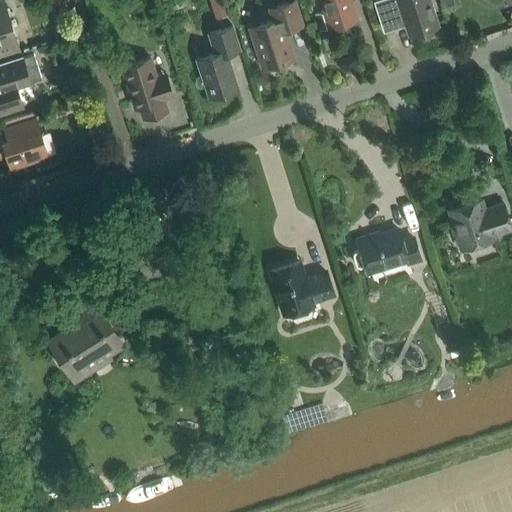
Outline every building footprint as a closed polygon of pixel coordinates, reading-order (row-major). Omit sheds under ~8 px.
[(0,59),(19,53),(15,38),(3,0),(0,1),(0,59)] [(350,0),(318,0),(323,12),(314,14),(315,15),(320,31),(328,29),(357,20),(350,0)] [(407,35),(439,25),(430,0),(378,0),(373,2),(382,29),(402,22),(407,35)] [(284,29),(301,24),(294,1),(268,9),(272,20),(249,28),(262,68),(293,58),(284,29)] [(227,54),(239,50),(232,26),(208,33),(213,51),(212,54),(196,59),(201,76),(198,77),(196,79),(196,81),(196,84),(197,86),(199,88),(202,88),(205,88),(208,98),(238,88),(227,54)] [(16,87),(29,83),(41,79),(34,54),(0,64),(0,113),(22,106),(16,87)] [(163,99),(172,96),(167,81),(158,84),(149,57),(121,66),(134,108),(139,107),(143,118),(167,111),(163,99)] [(9,168),(48,156),(36,119),(3,129),(7,141),(0,142),(0,156),(5,155),(9,168)] [(480,200),(449,210),(452,220),(449,224),(452,233),(457,235),(461,248),(492,238),(491,234),(511,228),(503,204),(483,210),(480,200)] [(122,263),(160,251),(148,210),(109,222),(122,263)] [(423,261),(415,235),(404,239),(400,227),(380,233),(379,230),(353,238),(357,251),(354,252),(352,254),(356,265),(358,267),(362,266),(365,277),(405,264),(406,267),(423,261)] [(335,296),(326,268),(306,274),(301,259),(267,269),(282,317),(315,306),(314,302),(335,296)] [(106,357),(126,344),(95,295),(52,322),(57,330),(45,338),(73,383),(109,361),(106,357)]
